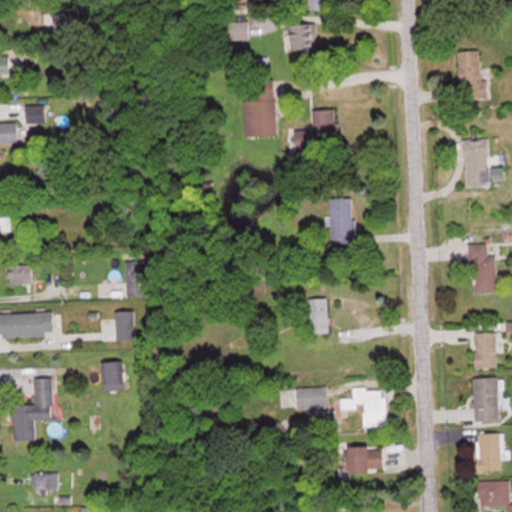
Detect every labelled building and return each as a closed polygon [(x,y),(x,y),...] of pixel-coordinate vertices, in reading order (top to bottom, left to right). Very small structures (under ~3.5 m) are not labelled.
[(310,0),(310,10),(338,9),(337,0),(310,0)] [(76,34),(76,14),(56,14),(56,34),(76,34)] [(292,24),(292,50),(318,50),(318,24),(292,24)] [(461,98),(490,97),(489,78),(483,78),(482,50),(460,50),(461,98)] [(0,73),(12,73),(12,56),(0,56),(0,73)] [(245,99),(246,134),(278,134),(277,78),(253,78),(254,99),(245,99)] [(28,119),(45,119),(45,104),(28,104),(28,119)] [(297,128),(298,151),(337,150),(336,107),(315,107),(315,128),(297,128)] [(0,140),(19,140),(19,121),(0,120),(0,140)] [(490,137),(465,138),(467,185),(492,184),(490,137)] [(62,156),(41,156),(41,173),(62,173),(62,156)] [(0,189),(18,190),(18,165),(0,165),(0,189)] [(355,196),(332,196),(332,242),(355,242),(355,196)] [(0,207),(0,226),(12,227),(12,208),(0,207)] [(490,242),(471,242),(471,292),(498,292),(498,254),(490,254),(490,242)] [(128,258),(128,294),(153,294),(153,258),(128,258)] [(32,282),(32,262),(9,262),(9,282),(32,282)] [(311,297),(311,332),(329,332),(329,297),(311,297)] [(118,308),(118,338),(136,338),(136,308),(118,308)] [(0,311),(0,334),(55,332),(55,310),(0,311)] [(477,331),(477,367),(498,367),(498,331),(477,331)] [(103,360),(104,389),(125,388),(124,359),(103,360)] [(15,439),(37,438),(37,418),(55,418),(54,376),(35,376),(36,403),(14,404),(15,439)] [(476,420),(500,420),(500,376),(476,376),(476,420)] [(298,387),(298,407),(307,407),(307,415),(328,415),(328,387),(298,387)] [(388,425),(386,387),(353,388),(354,397),(341,398),(342,408),(364,408),(365,426),(388,425)] [(479,432),(479,469),(504,469),(504,432),(479,432)] [(350,446),(350,472),(384,472),(384,446),(350,446)] [(59,490),(59,471),(35,471),(35,490),(59,490)] [(511,511),(511,502),(511,503),(511,480),(480,480),(481,505),(508,505),(508,511),(511,511)]
